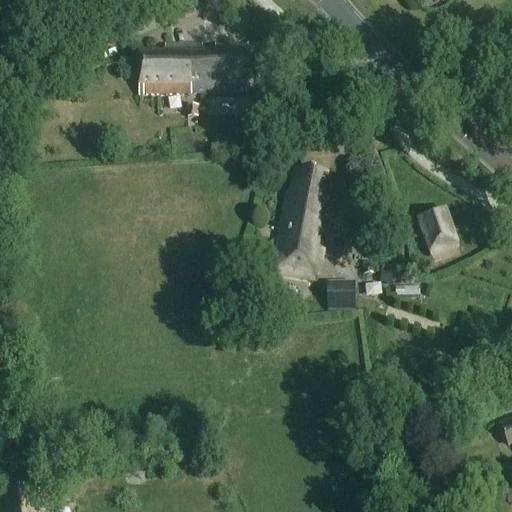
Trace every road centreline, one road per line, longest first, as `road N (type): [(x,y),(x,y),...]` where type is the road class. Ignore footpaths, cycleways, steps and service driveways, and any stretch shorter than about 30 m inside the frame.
road 1 (secondary): [(511,172),(326,0)]
road 2 (unclassified): [(0,88),(208,0)]
